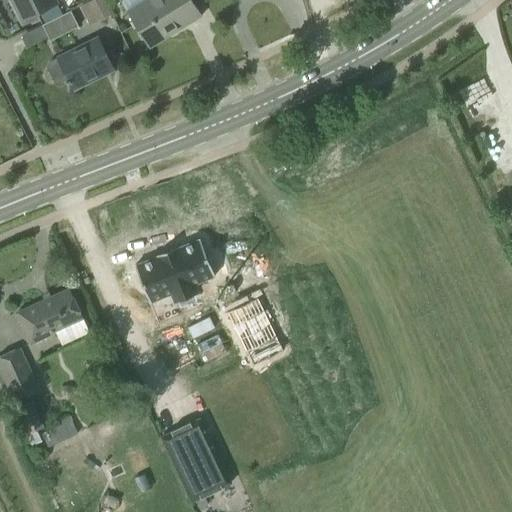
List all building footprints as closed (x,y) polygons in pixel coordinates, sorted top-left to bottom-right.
[(11,0),(22,21),(57,4),(55,0),(11,0)] [(90,0),(79,6),(88,25),(111,14),(104,0),(90,0)] [(141,0),(125,10),(138,31),(149,48),(201,16),(191,0),(141,0)] [(41,25),(49,41),(78,27),(70,11),(41,25)] [(58,58),(48,63),(47,67),(55,84),(59,85),(66,82),(67,83),(70,82),(73,89),(113,70),(97,38),(58,57),(58,58)] [(182,184),(193,216),(249,197),(238,165),(182,184)] [(158,253),(135,263),(150,299),(215,272),(200,236),(177,246),(176,245),(158,252),(158,253)] [(74,339),(88,333),(68,289),(16,313),(30,345),(54,334),(54,332),(68,326),(74,339)] [(253,295),(224,309),(250,363),(279,349),(253,295)] [(187,323),(192,336),(219,327),(215,314),(187,323)] [(201,358),(228,352),(225,336),(197,341),(201,358)] [(0,355),(0,374),(11,400),(38,387),(19,347),(0,355)] [(199,419),(160,438),(191,502),(230,483),(199,419)] [(47,446),(60,441),(77,433),(71,420),(55,428),(42,433),(47,446)]
